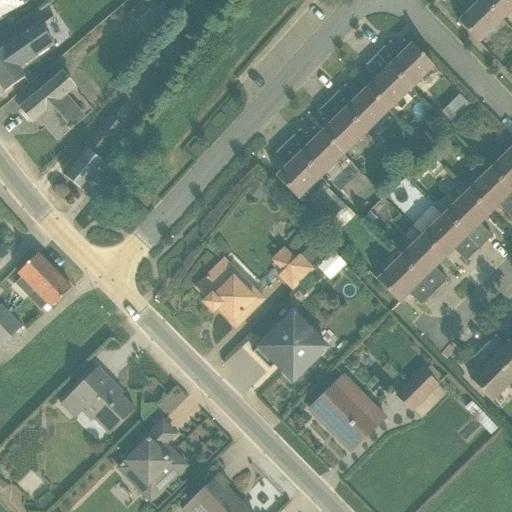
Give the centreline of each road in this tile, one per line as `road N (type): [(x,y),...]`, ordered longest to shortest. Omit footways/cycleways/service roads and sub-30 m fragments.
road 1 (residential): [(105,281),(362,0)]
road 2 (residential): [(333,511),(105,281)]
road 3 (residential): [(397,0),(511,115)]
road 4 (residential): [(105,281),(0,164)]
